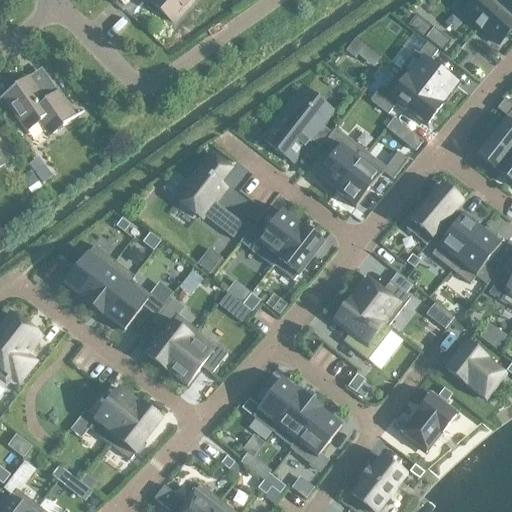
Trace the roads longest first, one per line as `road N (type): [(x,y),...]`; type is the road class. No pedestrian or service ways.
road 1 (residential): [(61,5),(126,76),(156,82),(272,0)]
road 2 (residential): [(192,427),(15,278),(0,290)]
road 3 (residential): [(353,246),(221,139)]
road 4 (residential): [(272,341),(374,426)]
road 5 (residential): [(353,246),(272,341)]
road 6 (residential): [(436,157),(353,246)]
